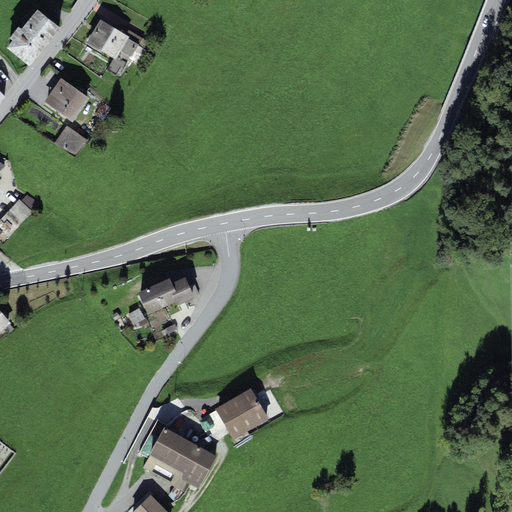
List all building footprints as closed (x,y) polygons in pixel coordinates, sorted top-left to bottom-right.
[(30,66),(61,28),(38,9),(22,29),(19,27),(9,39),(12,41),(7,48),(30,66)] [(130,37),(100,20),(88,43),(115,58),(117,59),(118,57),(122,50),(129,38),(130,37)] [(148,41),(135,34),(132,40),(139,44),(138,45),(144,49),(148,41)] [(132,40),(129,38),(122,50),(132,56),(133,55),(138,45),(139,44),(132,40)] [(144,49),(138,45),(133,55),(141,60),(146,50),(144,49)] [(117,59),(115,58),(108,70),(116,75),(118,71),(121,73),(127,63),(118,57),(117,59)] [(90,98),(61,78),(44,102),(74,122),(90,98)] [(103,103),(95,115),(103,121),(111,109),(103,103)] [(89,141),(66,125),(53,144),(76,159),(89,141)] [(21,201),(34,212),(42,203),(27,195),(21,201)] [(20,199),(0,220),(0,229),(8,239),(34,212),(21,201),(20,199)] [(195,297),(186,277),(172,283),(176,291),(173,292),(177,302),(178,305),(195,297)] [(170,278),(138,292),(148,314),(177,302),(173,292),(176,291),(172,283),(170,278)] [(148,323),(140,309),(129,315),(137,329),(148,323)] [(0,333),(11,323),(0,310),(0,333)] [(175,324),(166,328),(169,334),(177,330),(175,324)] [(251,388),(215,408),(233,439),(269,418),(251,388)] [(218,456),(165,429),(144,470),(183,490),(188,481),(201,488),(218,456)] [(129,511),(167,511),(149,492),(129,511)]
